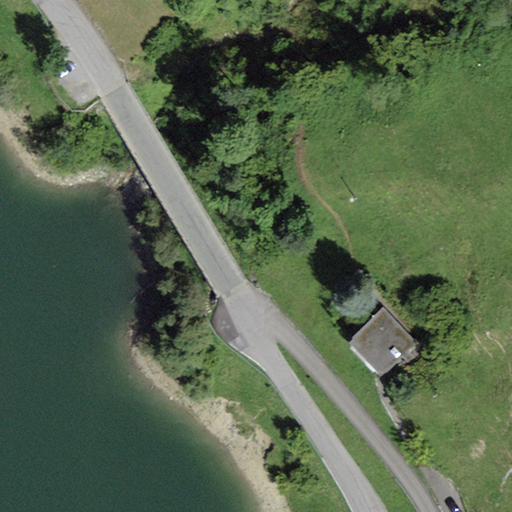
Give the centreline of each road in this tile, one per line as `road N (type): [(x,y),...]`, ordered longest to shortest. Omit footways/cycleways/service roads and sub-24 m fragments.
road 1 (unclassified): [(367,511),(47,0)]
road 2 (track): [(243,318),(267,314),(430,511)]
